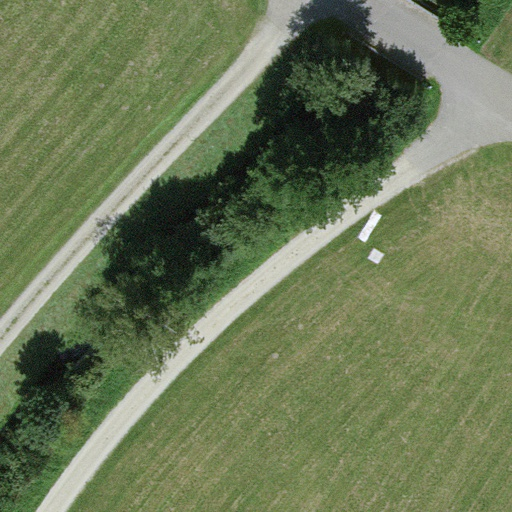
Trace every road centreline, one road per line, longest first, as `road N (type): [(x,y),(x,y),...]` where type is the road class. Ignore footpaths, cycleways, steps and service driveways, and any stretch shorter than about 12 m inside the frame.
road 1 (track): [(63,511),(138,407),(333,225),(511,114)]
road 2 (track): [(326,0),(0,345)]
road 3 (unclassified): [(511,95),(365,0)]
